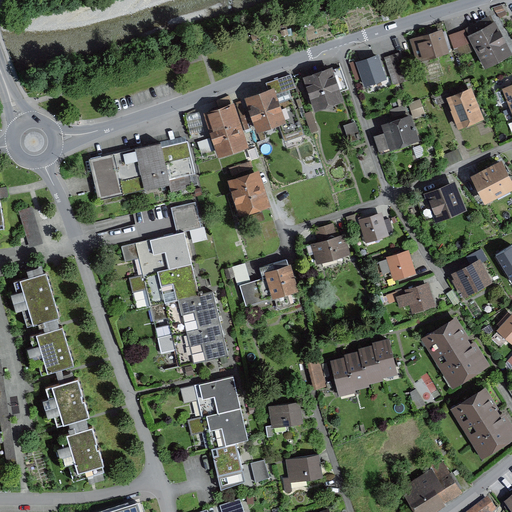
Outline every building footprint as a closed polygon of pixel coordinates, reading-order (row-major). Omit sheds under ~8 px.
[(465,30),(472,44),(486,71),(511,57),(511,52),(493,16),(465,30)] [(454,50),(470,44),(465,30),(449,36),(454,50)] [(442,31),(411,40),(417,62),(449,54),(442,31)] [(404,52),(395,55),(405,84),(413,81),(404,52)] [(381,55),(354,64),(364,94),(390,85),(381,55)] [(385,58),(394,87),(405,84),(395,55),(385,58)] [(334,69),(304,79),(315,113),(345,103),(334,69)] [(279,96),(296,90),(291,77),(266,85),(268,92),(277,89),(279,96)] [(511,111),(511,83),(502,88),(511,111)] [(472,88),(447,98),(460,130),(485,119),(472,88)] [(289,124),(279,96),(277,89),(268,92),(246,99),(259,135),(289,124)] [(414,119),(426,115),(420,100),(408,104),(414,119)] [(406,105),(390,111),(393,120),(409,115),(406,105)] [(236,107),(207,116),(220,157),(249,148),(236,107)] [(385,135),(376,137),(381,153),(392,150),(419,141),(411,117),(382,126),(385,135)] [(362,143),(355,123),(343,127),(350,147),(362,143)] [(209,140),(197,144),(201,157),(213,153),(209,140)] [(161,147),(92,161),(100,201),(170,186),(168,180),(193,175),(187,145),(161,151),(161,147)] [(422,147),(413,149),(417,159),(425,156),(422,147)] [(511,178),(504,162),(473,176),(486,204),(511,192),(511,178)] [(250,165),(231,171),(235,182),(230,183),(242,217),(269,208),(258,175),(253,176),(250,165)] [(455,184),(427,194),(436,221),(465,211),(455,184)] [(171,210),(177,232),(201,226),(195,203),(171,210)] [(19,212),(29,248),(43,244),(32,208),(19,212)] [(382,214),(361,221),(368,243),(390,236),(382,214)] [(333,227),(317,232),(321,245),(312,247),(318,267),(351,256),(345,236),(337,238),(333,227)] [(171,270),(192,266),(184,234),(150,242),(154,256),(167,253),(171,270)] [(154,256),(150,242),(121,249),(128,280),(158,273),(171,270),(167,253),(154,256)] [(511,246),(493,256),(504,277),(511,273),(511,246)] [(410,253),(387,260),(394,281),(416,275),(410,253)] [(480,262),(454,275),(467,301),(493,287),(480,262)] [(237,285),(251,282),(246,264),(232,268),(237,285)] [(198,297),(192,266),(171,270),(158,273),(162,287),(175,284),(179,302),(198,297)] [(266,281),(241,289),(247,307),(298,292),(291,268),(265,276),(266,281)] [(158,273),(128,280),(131,295),(146,292),(150,308),(179,302),(175,284),(162,287),(158,273)] [(23,283),(30,304),(53,297),(46,276),(23,283)] [(404,292),(387,298),(389,305),(399,301),(401,308),(411,305),(414,314),(436,307),(429,286),(405,294),(404,292)] [(460,304),(452,292),(446,296),(453,309),(460,304)] [(198,297),(179,302),(187,334),(221,326),(214,294),(198,297)] [(30,304),(37,326),(60,318),(53,297),(30,304)] [(179,302),(150,308),(157,341),(187,334),(179,302)] [(511,313),(511,314),(496,332),(511,345),(511,313)] [(459,320),(424,342),(454,390),(489,368),(459,320)] [(221,326),(187,334),(194,365),(228,357),(221,326)] [(39,338),(45,356),(68,349),(62,331),(39,338)] [(187,334),(157,341),(164,372),(194,365),(187,334)] [(375,346),(376,348),(384,380),(398,376),(389,342),(375,346)] [(384,380),(376,348),(362,352),(362,354),(370,385),(384,382),(384,380)] [(45,356),(51,373),(73,366),(68,349),(45,356)] [(346,358),(347,360),(355,391),(371,387),(370,385),(362,354),(346,358)] [(315,389),(328,386),(321,360),(307,363),(315,389)] [(355,391),(347,360),(333,364),(342,397),(356,393),(355,391)] [(429,372),(422,375),(428,389),(436,386),(429,372)] [(206,417),(242,408),(234,377),(198,386),(206,417)] [(78,382),(56,389),(62,407),(84,399),(78,382)] [(189,421),(206,417),(198,386),(181,390),(189,421)] [(511,427),(487,389),(452,411),(483,459),(511,440),(511,427)] [(62,407),(67,424),(90,417),(84,399),(62,407)] [(300,405),(271,409),(273,428),(302,424),(300,405)] [(250,440),(242,408),(206,417),(214,449),(238,443),(250,440)] [(197,453),(214,449),(206,417),(189,421),(197,453)] [(76,456),(98,448),(92,431),(70,438),(76,456)] [(67,437),(61,439),(64,449),(70,447),(67,437)] [(238,443),(214,449),(220,475),(244,470),(238,443)] [(82,474),(104,466),(98,448),(76,456),(82,474)] [(265,457),(247,463),(253,482),(271,477),(265,457)] [(319,458),(288,462),(291,478),(284,479),(286,493),(293,492),(292,482),(322,478),(319,458)] [(443,463),(402,489),(415,511),(435,511),(463,494),(443,463)] [(223,511),(245,511),(241,497),(221,503),(223,511)] [(497,511),(487,498),(467,511),(497,511)]
